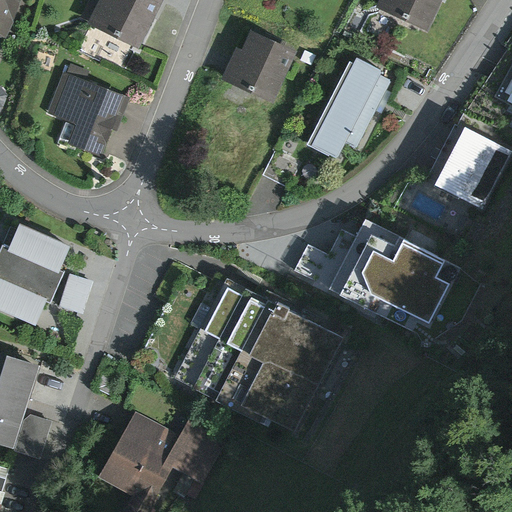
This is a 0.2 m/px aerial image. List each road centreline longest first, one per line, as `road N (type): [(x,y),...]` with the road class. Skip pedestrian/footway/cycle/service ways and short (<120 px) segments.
road 1 (residential): [(131,224),(235,229),(296,218),(344,198),(384,166),(500,0)]
road 2 (residential): [(42,486),(131,224)]
road 3 (residential): [(131,224),(211,0)]
road 4 (residential): [(0,155),(55,196),(131,224)]
